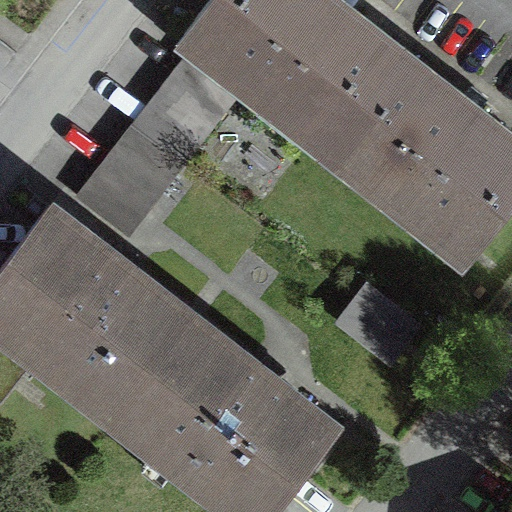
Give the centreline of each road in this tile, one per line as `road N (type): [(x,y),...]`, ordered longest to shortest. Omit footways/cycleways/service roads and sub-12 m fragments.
road 1 (residential): [(0,164),(132,0)]
road 2 (residential): [(511,355),(392,511)]
